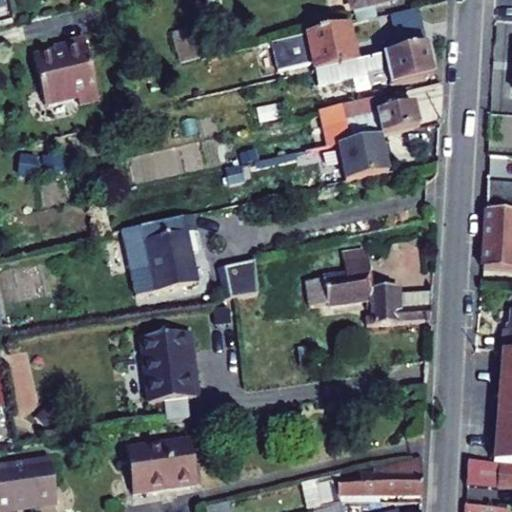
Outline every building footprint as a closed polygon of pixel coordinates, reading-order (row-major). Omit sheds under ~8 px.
[(348,0),(351,12),(394,2),(393,0),(348,0)] [(346,27),(269,46),(274,66),(294,61),(296,70),(311,66),(313,75),(336,69),(355,65),(346,27)] [(172,36),(178,64),(201,60),(196,31),(172,36)] [(84,39),(65,44),(66,51),(52,54),(32,59),(43,107),(77,100),(79,107),(98,103),(84,39)] [(65,44),(50,47),(52,54),(66,51),(65,44)] [(425,48),(355,65),(336,69),(339,84),(379,75),(378,71),(384,69),(388,90),(433,79),(425,48)] [(336,69),(313,75),(317,90),(339,84),(336,69)] [(380,100),(319,114),(327,150),(336,148),(380,138),(417,130),(412,108),(383,115),(380,100)] [(387,174),(380,138),(336,148),(344,184),(387,174)] [(129,153),(133,180),(218,170),(214,142),(129,153)] [(62,163),(49,166),(52,176),(64,174),(62,163)] [(511,187),(486,185),(484,214),(511,215),(511,187)] [(511,272),(511,215),(484,214),(481,271),(511,272)] [(192,217),(143,227),(157,293),(196,285),(185,234),(195,232),(192,217)] [(344,280),(305,286),(308,310),(364,302),(366,311),(372,311),(372,291),(367,260),(362,261),(361,253),(340,257),(344,280)] [(255,264),(224,270),(231,300),(258,296),(255,264)] [(224,270),(218,272),(225,301),(231,300),(224,270)] [(396,289),(372,291),(372,311),(372,321),(366,321),(367,331),(430,325),(432,296),(397,299),(396,289)] [(511,312),(509,312),(508,334),(503,334),(501,354),(502,354),(511,354),(511,312)] [(299,320),(261,325),(264,347),(302,342),(299,320)] [(185,337),(140,343),(149,408),(174,405),(193,403),(198,402),(194,373),(190,374),(185,337)] [(306,349),(297,350),(300,370),(310,368),(306,349)] [(511,354),(502,354),(493,466),(511,467),(511,354)] [(196,423),(193,403),(174,405),(176,425),(196,423)] [(126,454),(132,498),(159,494),(159,490),(170,489),(171,492),(195,488),(189,444),(126,454)] [(421,501),(423,461),(377,471),(377,472),(363,472),(362,477),(339,477),(322,481),(328,507),(340,505),(340,500),(379,500),(421,501)] [(511,467),(493,466),(467,464),(465,488),(511,492),(511,467)] [(0,472),(0,511),(23,511),(57,508),(51,465),(0,472)] [(306,511),(328,507),(322,481),(300,486),(305,511),(306,511)]
